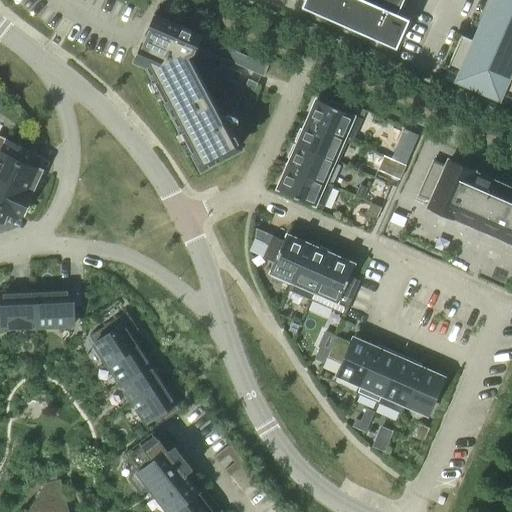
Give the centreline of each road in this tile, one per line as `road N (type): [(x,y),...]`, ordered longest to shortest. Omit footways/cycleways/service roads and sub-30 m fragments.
road 1 (residential): [(360,511),(323,495),(283,454),(249,399),(218,319)]
road 2 (residential): [(26,246),(115,252),(218,319)]
road 3 (residential): [(184,219),(134,138),(55,69)]
road 4 (residential): [(55,69),(69,136),(67,186),(26,246)]
road 5 (residential): [(475,366),(371,321),(398,260)]
road 6 (residential): [(398,260),(500,307),(475,366)]
road 7 (residential): [(251,194),(398,260)]
road 8 (residential): [(475,366),(413,511)]
road 9 (residential): [(251,194),(298,77)]
